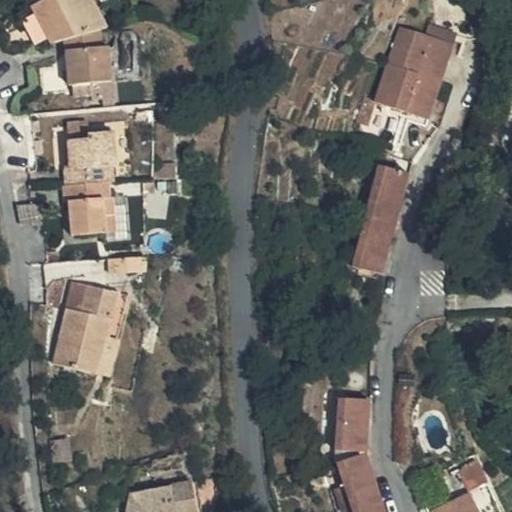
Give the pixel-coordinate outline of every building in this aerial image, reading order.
[(96,56),(75,16),(24,44),(33,59),(40,56),(45,64),(37,68),(44,82),(57,76),(87,60),(96,56)] [(380,23),(378,58),(411,59),(413,16),(380,23)] [(40,56),(33,59),(37,68),(45,64),(40,56)] [(404,150),(411,59),(378,58),(353,56),(346,146),(404,150)] [(89,78),(87,60),(57,76),(64,119),(108,113),(103,77),(89,78)] [(121,165),(118,132),(91,134),(92,141),(69,143),(71,169),(62,170),(63,187),(115,182),(120,182),(118,165),(121,165)] [(404,150),(346,146),(344,155),(403,160),(404,150)] [(117,196),(115,182),(63,187),(65,205),(75,204),(76,207),(83,206),(84,219),(77,219),(78,235),(117,231),(115,213),(126,212),(124,195),(117,196)] [(378,230),(386,232),(396,210),(362,198),(347,248),(371,252),(378,230)] [(76,207),(77,219),(84,219),(83,206),(76,207)] [(128,229),(126,212),(115,213),(117,231),(128,229)] [(379,255),(386,232),(378,230),(371,252),(379,255)] [(369,256),(371,252),(347,248),(331,298),(361,311),(368,289),(359,285),(369,256)] [(150,270),(149,256),(111,259),(113,273),(150,270)] [(378,259),(369,256),(359,285),(368,289),(378,259)] [(110,335),(123,291),(94,284),(87,304),(73,301),(56,363),(100,374),(110,335)] [(110,335),(100,374),(113,375),(122,338),(110,335)] [(511,339),(499,346),(511,369),(511,339)] [(370,421),(372,398),(338,397),(334,448),(357,449),(359,421),(370,421)] [(359,421),(357,449),(368,449),(370,421),(359,421)] [(74,458),(72,437),(54,439),(56,460),(74,458)] [(364,452),(352,455),(365,486),(373,483),(371,476),(364,452)] [(365,486),(352,455),(327,460),(344,511),(356,511),(377,505),(373,483),(365,486)] [(476,461),(456,472),(467,496),(487,485),(476,461)] [(475,511),(467,496),(456,472),(438,479),(448,504),(430,511),(475,511)] [(199,511),(194,481),(131,490),(127,511),(199,511)]
